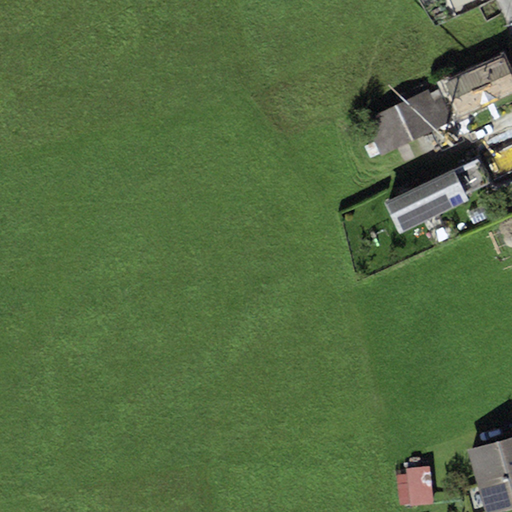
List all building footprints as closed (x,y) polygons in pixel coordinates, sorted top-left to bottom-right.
[(511,77),(503,59),(445,85),(460,117),(511,93),(511,77)] [(365,121),(382,156),(455,121),(438,86),(365,121)] [(454,170),(385,204),(400,235),(469,202),(467,196),(490,185),(477,159),(454,170)] [(511,438),(468,451),(485,511),(501,511),(511,509),(511,438)] [(434,504),(430,467),(406,469),(406,475),(398,476),(401,507),(434,504)]
